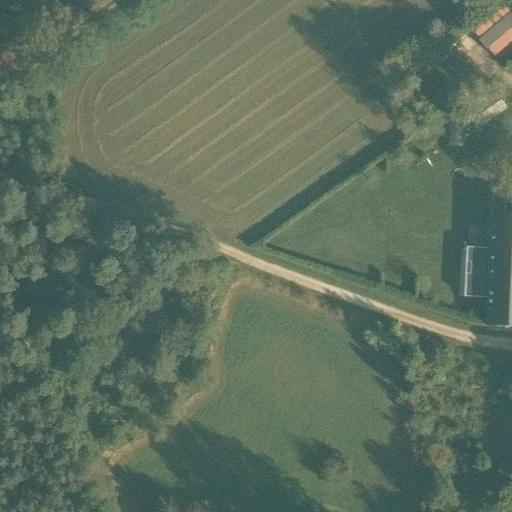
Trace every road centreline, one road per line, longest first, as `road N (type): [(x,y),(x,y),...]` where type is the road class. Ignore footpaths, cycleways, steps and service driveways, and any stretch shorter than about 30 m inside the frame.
road 1 (track): [(0,177),(511,356)]
road 2 (track): [(121,0),(0,92)]
